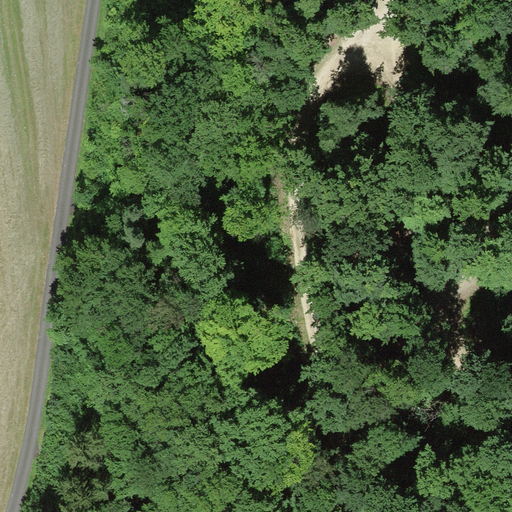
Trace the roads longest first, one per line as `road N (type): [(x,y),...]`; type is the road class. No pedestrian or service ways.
road 1 (track): [(393,0),(386,34),(355,39),(303,115),(300,240),(351,511)]
road 2 (track): [(10,511),(40,408),(93,0)]
road 3 (track): [(386,34),(403,69),(420,239),(440,307),(511,464)]
road 4 (track): [(440,307),(498,255),(511,194)]
